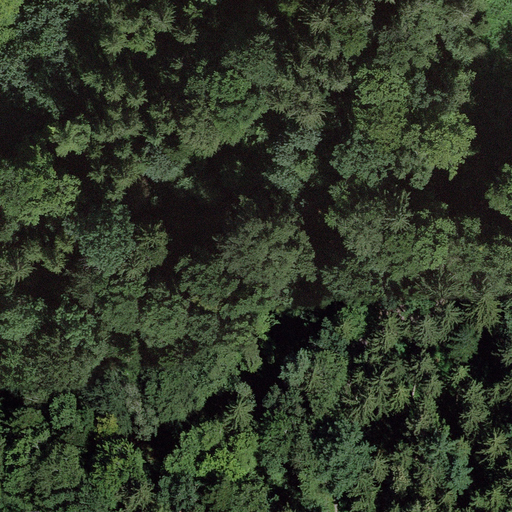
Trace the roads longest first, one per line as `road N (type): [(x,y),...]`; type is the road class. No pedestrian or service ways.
road 1 (track): [(511,277),(375,329),(342,409),(325,477),(329,511)]
road 2 (track): [(375,329),(277,379),(153,511)]
